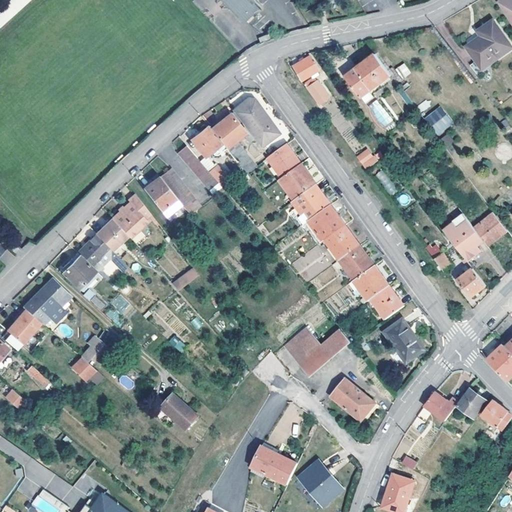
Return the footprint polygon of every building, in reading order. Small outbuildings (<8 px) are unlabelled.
[(23,0),(2,19),(13,31),(45,0),(23,0)] [(226,0),(245,20),(259,7),(252,0),(226,0)] [(511,48),(511,46),(494,21),(478,31),(482,36),(467,47),(477,62),(473,66),(479,74),(483,71),(483,70),(511,48)] [(357,69),(372,90),(392,75),(377,55),(357,69)] [(299,63),(294,66),(302,79),(318,70),(310,56),(304,60),(302,58),(298,60),(299,63)] [(402,79),(411,73),(403,62),(395,69),(402,79)] [(372,90),(357,69),(347,77),(362,97),(372,90)] [(304,84),(319,105),(330,97),(314,76),(304,84)] [(377,96),(372,90),(362,97),(367,103),(377,96)] [(233,111),(249,131),(255,139),(262,147),(280,133),(255,99),(249,98),(233,111)] [(377,99),(368,105),(383,128),(392,121),(377,99)] [(438,136),(454,122),(440,105),(424,118),(438,136)] [(229,111),(218,119),(222,121),(231,113),(229,111)] [(248,173),(257,167),(236,141),(245,135),(250,142),(255,139),(249,131),(246,133),(231,113),(222,121),(218,119),(210,125),(223,142),(234,156),(241,165),(248,173)] [(196,140),(193,142),(206,156),(223,142),(210,125),(195,137),(196,140)] [(288,144),(269,158),(283,178),(302,164),(288,144)] [(215,195),(223,188),(219,183),(210,172),(187,146),(179,153),(215,195)] [(370,148),(358,157),(367,170),(379,161),(370,148)] [(241,165),(234,156),(227,162),(235,170),(241,165)] [(302,164),(283,178),(280,180),(295,200),(317,184),(302,164)] [(216,167),(210,172),(219,183),(225,178),(216,167)] [(161,176),(181,202),(191,214),(201,206),(171,168),(161,176)] [(382,169),(376,174),(390,194),(397,189),(382,169)] [(161,176),(145,189),(165,215),(181,202),(161,176)] [(310,221),(332,205),(317,184),(295,200),(294,201),(298,208),(309,222),(310,221)] [(157,224),(159,223),(137,194),(129,202),(130,203),(114,219),(129,235),(131,238),(148,220),(147,219),(150,216),(157,224)] [(310,221),(324,241),(326,239),(346,225),(332,205),(310,221)] [(309,222),(298,208),(294,211),(304,225),(309,222)] [(485,242),(487,246),(508,231),(495,214),(495,213),(475,229),(483,239),(485,242)] [(474,246),(483,239),(475,229),(464,214),(455,220),(457,222),(445,231),(466,258),(468,262),(480,253),(474,246)] [(109,225),(98,235),(113,250),(120,243),(129,235),(114,219),(112,217),(106,223),(109,225)] [(97,233),(98,235),(109,225),(106,223),(97,233)] [(346,225),(326,239),(341,260),(361,245),(346,225)] [(81,253),(93,265),(106,253),(110,257),(124,270),(128,266),(116,253),(113,250),(98,235),(97,233),(79,251),(81,253)] [(474,246),(480,253),(482,251),(479,246),(485,242),(483,239),(474,246)] [(436,242),(426,246),(430,256),(440,252),(436,242)] [(113,250),(116,253),(123,245),(120,243),(113,250)] [(15,244),(11,248),(16,253),(20,248),(15,244)] [(361,245),(341,260),(356,280),(376,265),(361,245)] [(323,269),(309,251),(292,264),(306,282),(323,269)] [(79,288),(98,270),(93,265),(81,253),(72,262),(73,263),(64,273),(79,288)] [(98,270),(110,257),(106,253),(93,265),(98,270)] [(435,259),(445,272),(453,266),(444,253),(435,259)] [(472,297),(487,286),(468,262),(466,258),(463,260),(470,271),(459,279),(472,297)] [(372,299),(390,286),(376,265),(356,280),(354,280),(360,288),(369,301),(372,299)] [(195,269),(175,283),(180,289),(200,275),(195,269)] [(52,277),(48,282),(60,293),(65,289),(52,277)] [(360,288),(354,280),(350,284),(355,291),(360,288)] [(71,295),(65,289),(60,293),(48,282),(32,298),(34,300),(26,308),(43,323),(50,328),(67,311),(61,305),(71,295)] [(390,286),(372,299),(387,319),(405,306),(390,286)] [(90,301),(95,293),(89,288),(83,296),(90,301)] [(111,302),(121,313),(130,304),(120,294),(111,302)] [(91,300),(100,309),(105,304),(95,296),(91,300)] [(43,323),(26,308),(24,306),(18,312),(20,314),(15,320),(7,328),(23,343),(43,323)] [(114,322),(120,316),(111,307),(105,314),(114,322)] [(196,329),(202,325),(197,317),(191,322),(196,329)] [(404,319),(385,332),(407,363),(426,350),(404,319)] [(351,340),(342,329),(322,345),(312,334),(291,352),(310,375),(351,340)] [(180,352),(186,346),(175,335),(168,341),(180,352)] [(105,343),(98,337),(82,356),(89,362),(91,359),(105,343)] [(0,339),(0,358),(9,348),(0,339)] [(108,346),(105,343),(91,359),(95,362),(108,346)] [(488,358),(508,380),(511,376),(511,353),(506,347),(503,344),(488,358)] [(40,371),(32,365),(28,370),(35,377),(40,371)] [(40,371),(35,377),(46,386),(44,388),(56,399),(63,391),(40,371)] [(96,385),(104,378),(99,372),(90,380),(96,385)] [(346,380),(332,397),(362,421),(376,403),(346,380)] [(488,402),(470,388),(460,402),(457,405),(475,419),(488,402)] [(18,408),(25,400),(12,389),(5,397),(18,408)] [(457,405),(460,402),(453,398),(450,402),(436,391),(425,405),(446,421),(457,405)] [(174,394),(162,408),(186,430),(199,416),(174,394)] [(504,430),(511,418),(511,413),(503,407),(494,401),(484,415),(504,430)] [(262,445),(253,467),(289,484),(299,463),(262,445)] [(401,463),(413,469),(417,461),(404,455),(401,463)] [(321,460),(301,477),(324,505),(343,487),(321,460)] [(14,470),(17,478),(24,476),(21,468),(14,470)] [(405,511),(416,481),(394,474),(384,507),(399,511),(405,511)] [(86,511),(130,511),(104,493),(102,495),(99,493),(94,501),(86,511)] [(90,498),(80,511),(86,511),(94,501),(90,498)]
